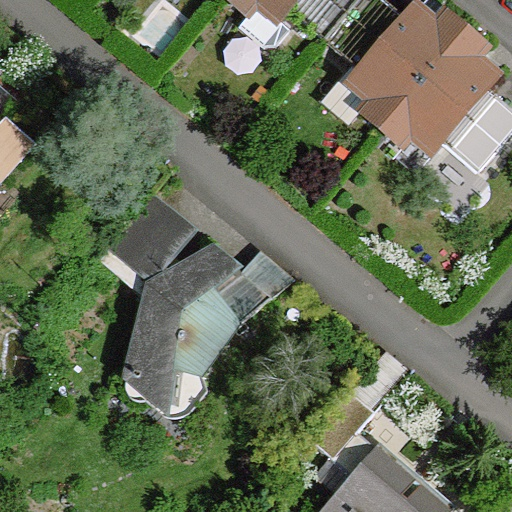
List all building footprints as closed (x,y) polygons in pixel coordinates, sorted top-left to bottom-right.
[(230,0),(253,19),(261,9),(281,26),(302,0),(230,0)] [(421,9),(354,87),(374,104),(365,114),(408,150),(416,140),(436,157),(503,78),(483,61),(491,51),(449,16),(441,26),(421,9)] [(0,187),(37,145),(7,119),(0,127),(0,187)] [(200,236),(156,199),(111,253),(151,290),(158,287),(200,236)] [(274,304),(241,274),(218,253),(158,287),(151,290),(127,385),(171,424),(182,424),(192,421),(210,398),(206,384),(242,330),(274,304)] [(410,375),(389,356),(355,396),(376,414),(410,375)] [(388,447),(330,511),(457,511),(459,510),(388,447)] [(511,511),(511,491),(493,511),(511,511)]
